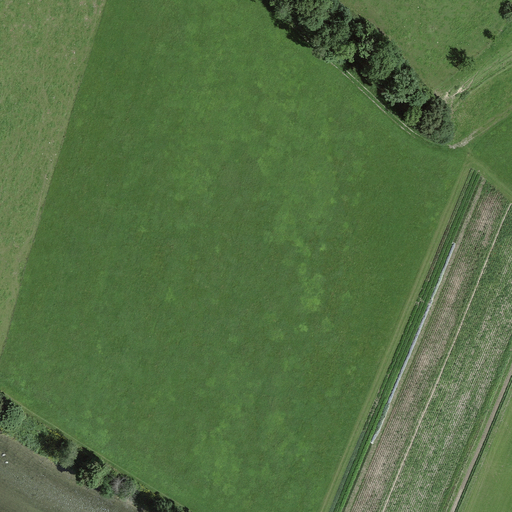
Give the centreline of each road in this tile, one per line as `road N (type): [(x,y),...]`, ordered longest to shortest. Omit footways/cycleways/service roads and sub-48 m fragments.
road 1 (track): [(511,115),(453,146),(413,135),(272,0)]
road 2 (track): [(187,511),(0,390)]
